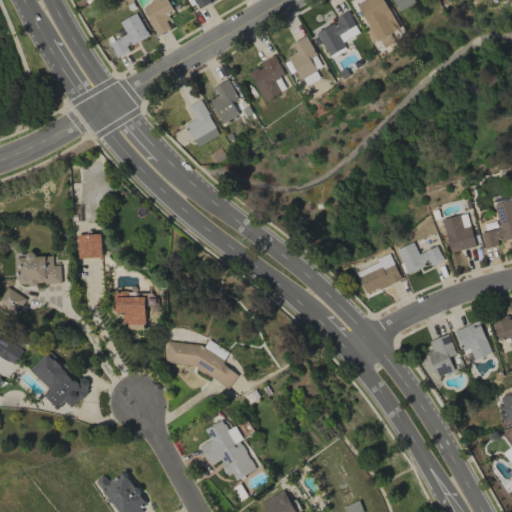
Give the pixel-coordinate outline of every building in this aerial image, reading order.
[(156,35),(171,27),(164,13),(172,9),(167,0),(150,0),(152,2),(142,7),(156,35)] [(193,0),(197,8),(211,2),(209,0),(193,0)] [(376,40),(399,28),(383,0),(363,0),(357,4),(376,40)] [(392,0),(399,11),(415,2),(414,0),(392,0)] [(316,33),(329,56),(345,47),(342,42),(359,32),(347,10),(335,17),(337,21),(316,33)] [(148,36),(135,13),(119,22),(125,34),(109,43),(116,57),(130,50),(127,47),(148,36)] [(289,44),(294,52),(286,56),(299,79),(322,66),(305,35),(289,44)] [(258,63),(260,65),(248,72),(264,100),(285,89),(279,77),(284,74),(273,55),(258,63)] [(217,96),(210,99),(220,123),(238,115),(232,101),(237,99),(229,79),(213,86),(217,96)] [(186,106),(193,121),(185,124),(195,146),(218,135),(201,99),(186,106)] [(499,228),(480,232),(484,248),(498,245),(498,241),(511,238),(511,198),(493,203),(499,228)] [(441,219),(450,250),(456,248),(457,250),(475,245),(465,212),(441,219)] [(77,258),(101,257),(100,233),(76,234),(77,258)] [(442,261),(437,246),(417,253),(413,242),(396,248),(405,272),(429,264),(430,265),(442,261)] [(18,285),(61,283),(60,265),(53,265),(52,255),(34,256),(34,253),(17,253),(18,285)] [(365,294),(400,279),(390,256),(355,271),(365,294)] [(0,302),(16,313),(25,299),(7,287),(0,298),(0,302)] [(123,323),(144,323),(144,297),(134,297),(134,291),(114,290),(113,313),(124,313),(123,323)] [(511,349),(511,314),(509,315),(492,319),(497,339),(509,337),(511,349)] [(473,359),(489,354),(480,321),(454,329),(462,355),(471,352),(473,359)] [(456,354),(448,333),(429,341),(432,350),(427,352),(436,376),(454,370),(448,356),(456,354)] [(0,355),(16,364),(23,350),(0,337),(0,355)] [(166,341),(164,361),(189,364),(202,373),(205,373),(228,389),(238,374),(221,363),(230,350),(223,349),(209,339),(205,345),(166,341)] [(30,370),(48,388),(43,394),(57,408),(64,401),(68,405),(85,388),(48,352),(30,370)] [(199,446),(209,465),(218,460),(226,475),(231,472),(235,480),(256,469),(240,440),(243,438),(236,425),(228,429),(223,419),(204,429),(210,440),(199,446)] [(118,511),(117,511),(139,511),(149,505),(124,471),(110,482),(104,474),(95,480),(118,511)] [(296,511),(285,489),(260,502),(265,511),(296,511)] [(343,506),(344,511),(363,511),(359,500),(343,506)]
